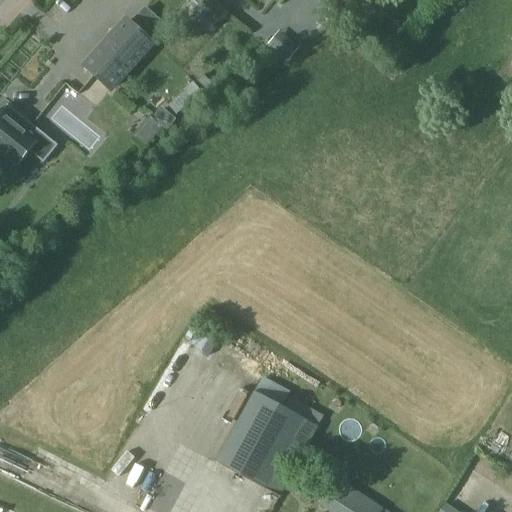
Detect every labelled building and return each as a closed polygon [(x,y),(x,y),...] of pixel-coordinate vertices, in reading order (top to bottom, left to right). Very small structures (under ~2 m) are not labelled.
[(145,7),(131,22),(150,38),(163,23),(145,7)] [(131,22),(125,17),(81,64),(113,93),(156,43),(150,38),(131,22)] [(287,61),(298,49),(278,32),(268,44),(287,61)] [(9,81),(44,105),(51,94),(67,105),(76,91),(27,56),(9,81)] [(33,125),(8,105),(0,114),(0,150),(16,164),(29,148),(43,159),(53,147),(30,128),(33,125)] [(160,108),(151,118),(162,127),(165,124),(168,127),(173,121),(170,118),(171,117),(160,108)] [(188,372),(206,363),(195,340),(177,349),(188,372)] [(276,494),(314,426),(251,392),(214,460),(276,494)] [(138,489),(148,467),(114,452),(104,474),(138,489)] [(60,479),(110,502),(117,489),(66,465),(60,479)] [(382,511),(334,480),(318,504),(329,511),(382,511)]
